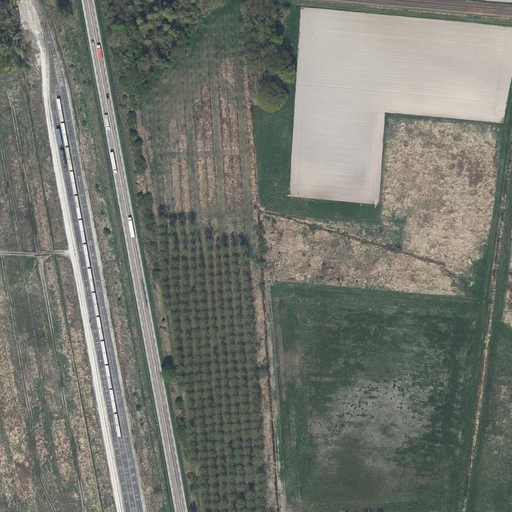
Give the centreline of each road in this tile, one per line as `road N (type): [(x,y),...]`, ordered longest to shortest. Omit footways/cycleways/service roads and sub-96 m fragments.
road 1 (primary): [(87,0),(181,511)]
road 2 (track): [(450,511),(511,89)]
